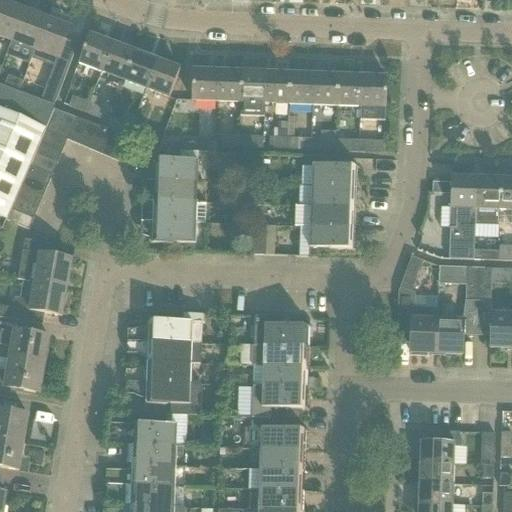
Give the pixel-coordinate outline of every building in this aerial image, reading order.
[(0,38),(11,43),(23,13),(0,4),(0,38)] [(35,52),(46,21),(23,13),(11,43),(35,52)] [(70,30),(46,21),(35,52),(59,61),(70,30)] [(101,74),(112,46),(89,37),(79,66),(101,74)] [(60,58),(59,61),(70,65),(77,46),(66,42),(60,58)] [(124,83),(135,54),(112,46),(101,74),(124,83)] [(147,92),(157,63),(135,54),(124,83),(147,92)] [(180,71),(157,63),(147,92),(170,100),(180,71)] [(216,104),(218,73),(193,72),(192,103),(216,104)] [(241,105),(242,74),(218,73),(216,104),(241,105)] [(240,118),(265,119),(265,105),(266,91),(267,75),(242,74),(241,105),(240,118)] [(289,106),(290,76),(267,75),(266,91),(265,105),(289,106)] [(313,107),(314,77),(290,76),(289,106),(313,107)] [(337,108),(338,78),(314,77),(313,107),(337,108)] [(8,78),(4,89),(19,94),(23,83),(8,78)] [(361,109),(362,79),(338,78),(337,108),(361,109)] [(51,79),(42,103),(54,108),(63,84),(51,79)] [(385,123),(386,80),(362,79),(361,109),(361,122),(385,123)] [(0,218),(7,221),(11,212),(16,200),(21,189),(26,178),(30,167),(35,156),(40,145),(45,133),(54,112),(54,108),(41,102),(19,94),(4,89),(0,87),(0,218)] [(72,99),(69,109),(86,115),(89,106),(72,99)] [(89,106),(86,115),(102,121),(106,112),(89,106)] [(67,142),(77,120),(54,112),(45,133),(67,142)] [(79,147),(88,125),(77,120),(67,142),(79,147)] [(114,122),(110,133),(111,133),(122,137),(127,139),(131,129),(114,122)] [(90,152),(100,129),(88,125),(79,147),(90,152)] [(111,133),(105,131),(100,129),(90,152),(101,157),(111,133)] [(131,129),(127,139),(133,141),(144,145),(148,135),(131,129)] [(62,155),(67,142),(45,133),(40,145),(62,155)] [(112,161),(122,137),(111,133),(101,157),(112,161)] [(123,166),(133,141),(127,139),(122,137),(112,161),(123,166)] [(239,149),(240,139),(222,138),(221,148),(239,149)] [(257,139),(240,139),(239,149),(256,149),(257,139)] [(287,151),(288,140),(270,140),(269,150),(287,151)] [(306,151),(306,141),(288,140),(287,151),(306,151)] [(335,152),(336,142),(317,141),(316,152),(335,152)] [(355,153),(355,143),(336,142),(335,152),(355,153)] [(384,143),(366,142),(365,153),(383,154),(384,154),(384,143)] [(191,144),(191,155),(199,155),(214,156),(215,145),(191,144)] [(57,166),(62,155),(40,145),(35,156),(57,166)] [(149,162),(149,163),(157,164),(157,171),(152,172),(152,183),(198,185),(199,155),(191,155),(166,154),(166,162),(149,162)] [(52,177),(57,166),(35,156),(30,167),(52,177)] [(303,159),(303,167),(313,167),(331,168),(331,160),(303,159)] [(47,188),(52,177),(30,167),(26,178),(47,188)] [(313,167),(312,189),(356,191),(357,169),(331,168),(313,167)] [(43,199),(47,188),(26,178),(21,189),(43,199)] [(474,246),(475,227),(476,180),(451,179),(450,209),(456,209),(455,229),(449,229),(448,261),(468,262),(473,262),(474,253),(474,246)] [(499,220),(500,181),(476,180),(475,227),(499,228),(499,220)] [(511,181),(500,181),(499,211),(511,211),(511,181)] [(148,203),(197,205),(198,185),(152,183),(152,194),(156,195),(155,203),(148,202),(148,203)] [(38,210),(43,199),(21,189),(16,200),(38,210)] [(356,211),(356,191),(312,189),(311,209),(356,211)] [(33,221),(38,210),(16,200),(11,212),(33,221)] [(150,224),(205,225),(206,205),(197,205),(148,203),(148,204),(155,204),(155,212),(151,213),(150,224)] [(355,232),(356,211),(311,209),(311,230),(355,232)] [(29,231),(33,221),(11,212),(7,221),(29,231)] [(147,243),(146,245),(185,246),(185,254),(195,255),(196,225),(150,224),(150,234),(154,236),(154,243),(147,243)] [(254,237),(253,257),(266,257),(267,228),(254,228),(254,237)] [(311,230),(310,259),(318,259),(318,251),(354,252),(355,232),(311,230)] [(24,241),(17,281),(22,282),(34,284),(66,290),(71,261),(49,257),(51,247),(56,248),(56,247),(24,241)] [(498,263),(498,254),(480,253),(474,253),(473,262),(498,263)] [(511,254),(498,254),(498,263),(511,263),(511,254)] [(424,263),(412,258),(399,294),(397,335),(411,335),(410,357),(428,358),(429,356),(436,356),(438,319),(438,311),(413,310),(414,294),(412,294),(424,263)] [(479,270),(467,270),(466,303),(478,304),(479,270)] [(492,271),(479,270),(478,304),(491,304),(492,271)] [(61,318),(66,290),(34,284),(22,282),(19,300),(14,299),(13,309),(0,306),(0,319),(41,327),(42,325),(37,324),(38,314),(61,318)] [(511,350),(511,317),(503,317),(503,313),(491,313),(490,349),(511,350)] [(203,316),(182,316),(182,324),(144,322),(144,324),(151,324),(151,332),(147,333),(146,344),(201,346),(202,324),(203,324),(203,316)] [(256,319),(255,327),(264,327),(264,348),(309,350),(310,329),(284,328),(284,320),(256,319)] [(438,319),(436,356),(462,357),(463,320),(438,319)] [(49,339),(23,335),(14,333),(13,334),(0,332),(0,334),(0,347),(11,349),(9,361),(43,367),(47,341),(49,341),(49,339)] [(201,346),(146,344),(146,354),(150,356),(150,363),(142,363),(142,364),(191,365),(191,366),(201,367),(201,346)] [(309,350),(264,348),(254,348),(253,369),(263,369),(308,370),(309,350)] [(38,394),(43,367),(9,361),(7,374),(0,372),(0,387),(4,388),(4,389),(39,395),(40,394),(38,394)] [(190,386),(191,366),(191,365),(142,364),(142,365),(150,365),(150,372),(145,374),(145,384),(190,386)] [(308,391),(308,370),(263,369),(262,389),(308,391)] [(190,386),(145,384),(144,404),(141,404),(141,405),(154,406),(154,416),(139,415),(139,417),(187,418),(187,417),(201,418),(202,386),(190,386)] [(308,391),(262,389),(252,389),(251,420),(261,420),(261,421),(292,422),(292,411),(307,412),(308,391)] [(0,440),(23,444),(28,417),(0,411),(0,440)] [(176,448),(186,449),(187,418),(139,417),(138,426),(128,426),(128,427),(132,427),(132,435),(126,436),(126,446),(176,448)] [(292,432),(292,422),(261,421),(261,420),(251,420),(261,431),(260,451),(305,453),(306,433),(292,432)] [(421,444),(420,465),(454,466),(454,449),(460,449),(460,436),(438,435),(437,445),(421,444)] [(501,436),(501,446),(511,447),(511,437),(501,436)] [(482,437),(481,457),(481,467),(484,467),(494,467),(495,437),(482,437)] [(0,469),(18,472),(23,444),(0,440),(0,469)] [(175,468),(176,448),(126,446),(126,457),(131,459),(130,466),(127,466),(127,467),(175,468)] [(511,459),(511,447),(501,446),(500,459),(511,459)] [(305,473),(305,453),(260,451),(260,471),(305,473)] [(453,487),(454,466),(420,465),(419,485),(453,487)] [(175,489),(175,468),(127,467),(127,468),(134,468),(134,476),(130,477),(129,488),(175,489)] [(494,480),(494,467),(484,467),(483,480),(494,480)] [(304,494),(305,473),(260,471),(252,471),(251,492),(259,492),(304,494)] [(501,476),(501,488),(511,488),(511,476),(501,476)] [(452,507),(453,487),(419,485),(418,506),(452,507)] [(174,510),(175,489),(129,488),(129,498),(133,500),(133,507),(126,507),(126,508),(174,510)] [(303,511),(304,494),(259,492),(258,511),(303,511)] [(483,495),(482,508),(493,508),(493,496),(483,495)]
